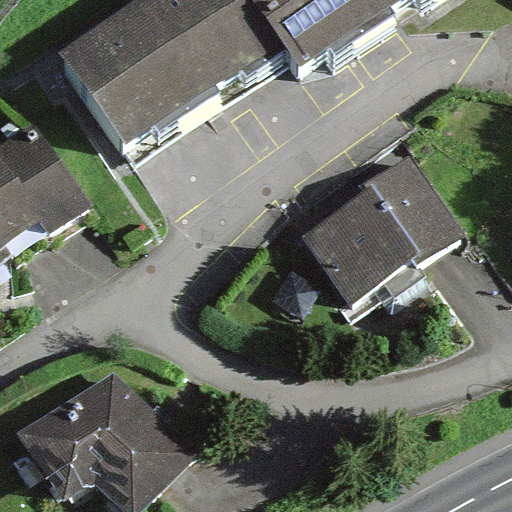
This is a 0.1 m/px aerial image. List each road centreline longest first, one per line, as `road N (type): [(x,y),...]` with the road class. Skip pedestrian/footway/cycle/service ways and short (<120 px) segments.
road 1 (residential): [(511,61),(409,98),(183,254),(138,310)]
road 2 (residential): [(138,310),(230,371),(319,398),(374,401),(420,391),(511,356)]
road 3 (residential): [(138,310),(66,338),(0,380)]
